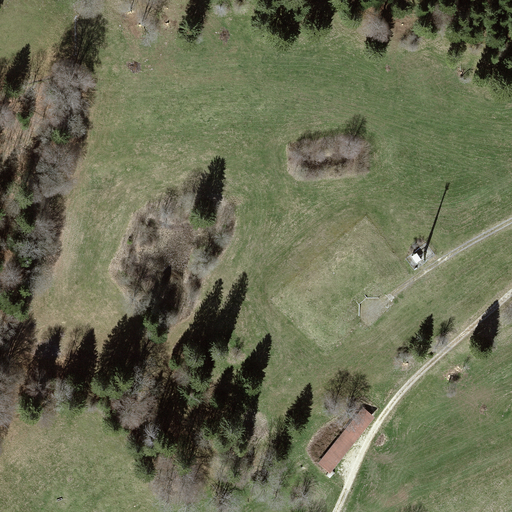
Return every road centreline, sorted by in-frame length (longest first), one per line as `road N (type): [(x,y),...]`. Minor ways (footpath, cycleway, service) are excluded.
road 1 (track): [(511,294),(394,399),(335,511)]
road 2 (track): [(368,311),(511,219)]
